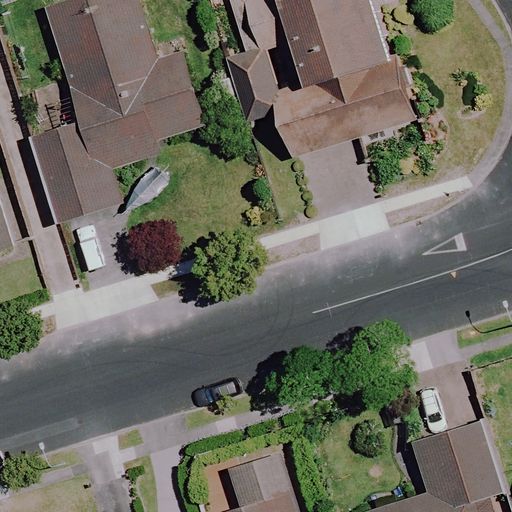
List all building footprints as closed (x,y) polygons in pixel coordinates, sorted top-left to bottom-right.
[(157,57),(138,0),(91,0),(48,14),(82,122),(32,138),(59,226),(123,206),(112,172),(161,156),(158,145),(206,130),(181,50),(157,57)] [(233,0),(255,58),(222,70),(241,123),(277,110),(285,134),(405,91),(372,0),(233,0)] [(0,255),(13,251),(0,208),(0,255)] [(501,495),(479,426),(415,447),(431,496),(384,511),(492,511),(488,499),(501,495)] [(299,511),(284,456),(232,471),(243,511),(241,511),(299,511)]
